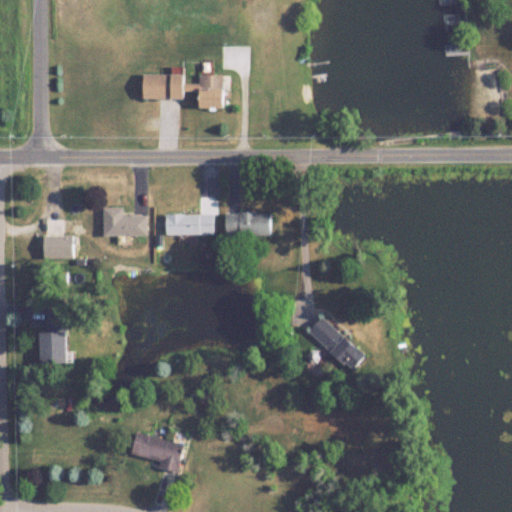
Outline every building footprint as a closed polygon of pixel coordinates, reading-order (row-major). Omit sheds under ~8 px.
[(144,98),(187,99),(187,93),(201,93),(201,108),(227,109),(227,74),(199,74),(199,83),(187,83),(187,74),(144,74),(144,98)] [(146,235),(146,215),(123,215),(123,206),(103,206),(103,235),(146,235)] [(272,210),(226,210),(226,234),(272,234),(272,210)] [(213,234),(213,213),(165,213),(165,234),(213,234)] [(43,234),(43,255),(74,255),(74,234),(43,234)] [(42,362),(67,362),(67,309),(42,309),(42,362)] [(326,313),(311,328),(352,371),(367,356),(326,313)] [(180,469),(185,442),(138,432),(132,459),(180,469)]
